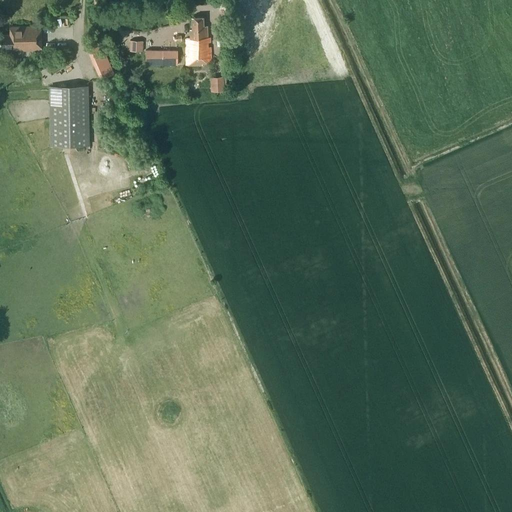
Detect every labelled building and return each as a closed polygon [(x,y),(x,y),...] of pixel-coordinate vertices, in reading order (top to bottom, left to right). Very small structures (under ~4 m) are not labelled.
[(209,26),(204,26),(204,17),(191,18),(191,30),(189,30),(189,40),(184,40),(186,67),(202,66),(202,63),(212,62),(209,26)] [(21,52),(21,53),(42,53),(42,36),(39,36),(40,27),(10,26),(10,35),(0,35),(0,48),(12,49),(12,52),(21,52)] [(142,51),(142,40),(130,40),(130,50),(142,51)] [(146,66),(178,66),(178,50),(146,50),(146,66)] [(99,76),(101,80),(115,73),(111,65),(110,65),(97,71),(99,76)] [(226,85),(226,75),(210,76),(210,91),(224,90),(224,85),(226,85)] [(88,85),(48,86),(49,146),(89,145),(88,85)]
